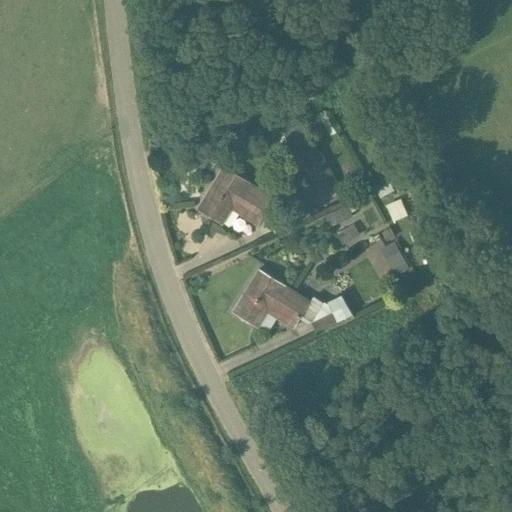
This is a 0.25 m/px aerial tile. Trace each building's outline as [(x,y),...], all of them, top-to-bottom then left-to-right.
[(225,167),(198,211),(222,225),(233,208),(242,214),(247,205),(264,216),(259,224),(260,225),(275,200),(248,183),(249,182),(225,167)] [(397,187),(381,194),(392,221),(408,215),(397,187)] [(312,215),(304,201),(292,208),(293,211),(271,222),(277,234),(312,215)] [(349,205),(327,216),(342,246),(364,235),(349,205)] [(410,268),(395,242),(381,249),(396,276),(410,268)] [(284,285),(260,270),(233,313),(257,328),(267,313),(294,330),(310,303),(284,286),(284,285)] [(332,311),(311,322),(316,332),(353,314),(342,295),(327,301),(332,311)]
